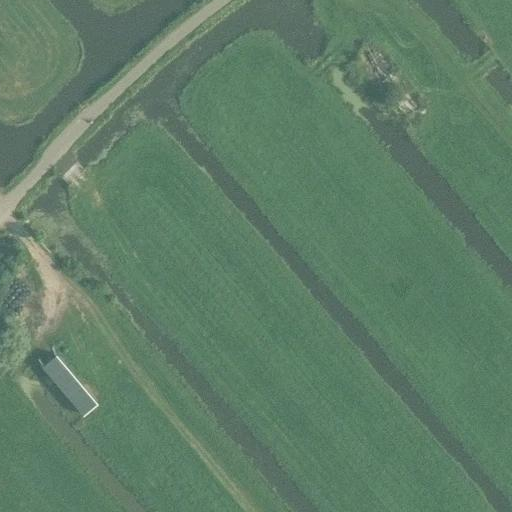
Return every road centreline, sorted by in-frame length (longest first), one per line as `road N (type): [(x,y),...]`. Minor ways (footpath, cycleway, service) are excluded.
road 1 (unclassified): [(0,212),(123,85),(224,0)]
road 2 (track): [(0,362),(55,303),(63,275),(3,209)]
